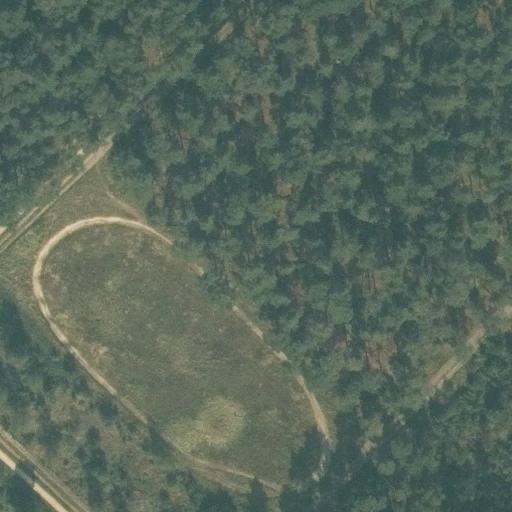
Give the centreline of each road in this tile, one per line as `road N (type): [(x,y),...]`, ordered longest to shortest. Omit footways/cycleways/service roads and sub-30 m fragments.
road 1 (track): [(260,0),(0,253)]
road 2 (track): [(511,310),(322,511)]
